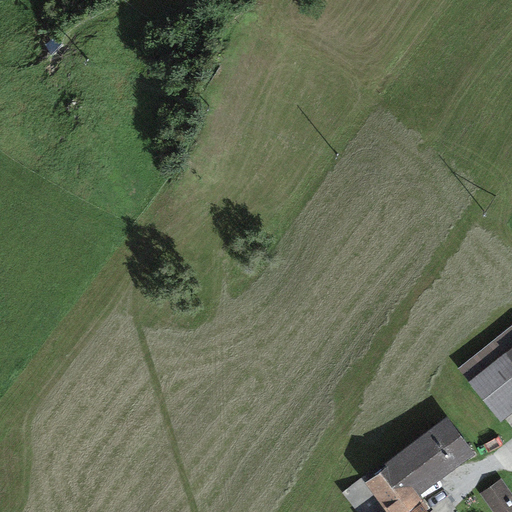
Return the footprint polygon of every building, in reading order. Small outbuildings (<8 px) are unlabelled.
[(511,403),(511,336),(466,374),(500,414),(511,403)] [(421,481),(464,447),(441,418),(387,462),(397,474),(421,481)] [(382,460),(364,475),(390,505),(407,490),(382,460)] [(511,511),(511,487),(502,472),(479,487),(494,511),(511,511)] [(431,511),(418,495),(395,511),(431,511)]
